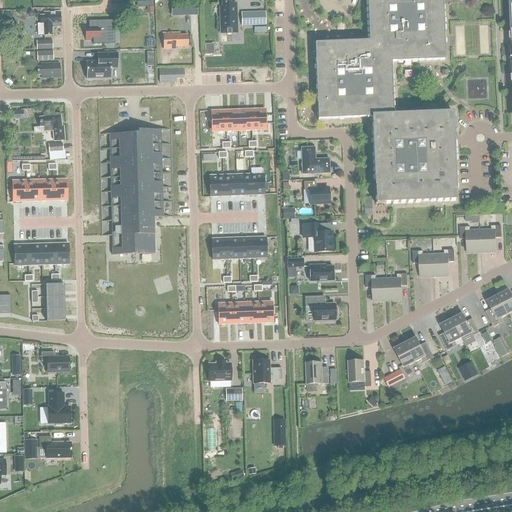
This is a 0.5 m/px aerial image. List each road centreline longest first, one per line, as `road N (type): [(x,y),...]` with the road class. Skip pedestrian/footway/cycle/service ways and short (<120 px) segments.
road 1 (residential): [(290,88),(294,132),(345,136),(354,341)]
road 2 (residential): [(188,91),(195,348)]
road 3 (residential): [(81,342),(73,94)]
road 4 (unknown): [(269,511),(511,459)]
road 5 (residential): [(354,341),(511,266)]
road 6 (residential): [(195,348),(354,341)]
road 7 (residential): [(84,464),(81,342)]
